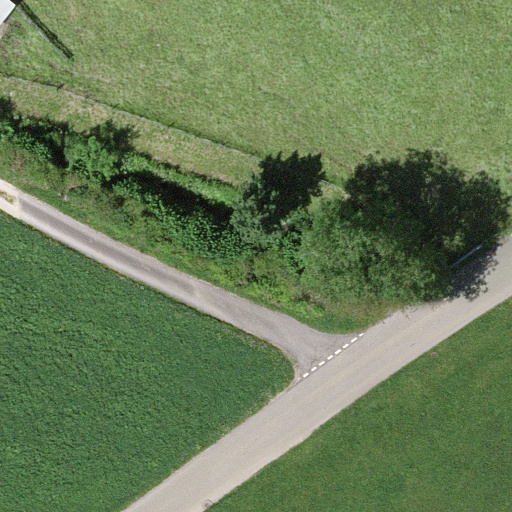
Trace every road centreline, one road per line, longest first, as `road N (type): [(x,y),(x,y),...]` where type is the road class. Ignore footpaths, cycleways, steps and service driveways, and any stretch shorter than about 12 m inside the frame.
road 1 (unclassified): [(511,278),(166,511)]
road 2 (track): [(369,369),(149,274),(0,195)]
